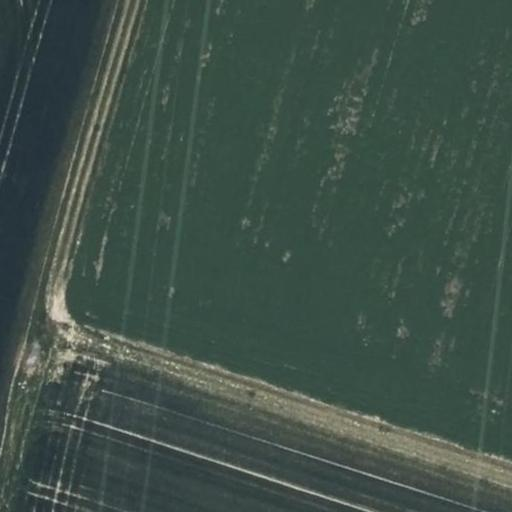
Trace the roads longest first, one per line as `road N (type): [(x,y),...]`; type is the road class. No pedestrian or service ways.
road 1 (track): [(138,0),(0,511)]
road 2 (track): [(511,475),(50,326)]
